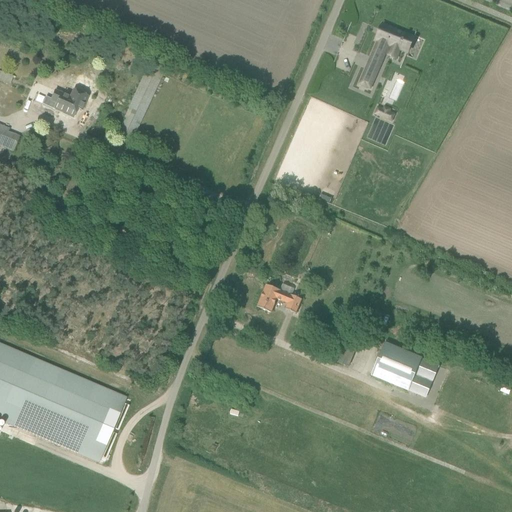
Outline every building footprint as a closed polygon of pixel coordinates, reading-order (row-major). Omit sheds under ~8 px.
[(378,41),(370,59),(381,63),(386,53),(389,46),(401,52),(407,54),(413,39),(382,26),(376,41),(378,41)] [(130,142),(164,69),(149,62),(116,136),(130,142)] [(366,69),(359,85),(367,89),(367,88),(370,89),(377,74),(366,69)] [(0,75),(0,81),(10,85),(14,77),(1,72),(0,75)] [(66,97),(54,92),(50,100),(56,103),(54,108),(63,112),(63,113),(73,118),(78,105),(83,107),(87,97),(85,96),(88,90),(75,85),(69,98),(66,97)] [(0,146),(1,147),(13,152),(20,137),(8,132),(9,129),(0,125),(0,146)] [(29,160),(26,169),(31,172),(35,162),(29,160)] [(330,231),(335,220),(328,216),(322,227),(330,231)] [(392,246),(374,238),(366,257),(385,265),(392,246)] [(294,290),(282,285),(280,291),(266,286),(257,308),(271,314),(276,300),(288,304),(285,310),(296,314),(302,300),(292,296),(294,290)] [(362,334),(358,332),(343,326),(330,360),(348,367),(362,334)] [(0,344),(0,422),(97,464),(99,459),(105,461),(116,435),(110,432),(112,428),(118,431),(128,406),(122,403),(125,397),(0,344)] [(408,392),(409,392),(426,399),(440,366),(422,359),(385,344),(371,377),(408,392)] [(502,385),(500,391),(503,393),(506,394),(509,395),(511,389),(511,388),(503,384),(502,385)]
